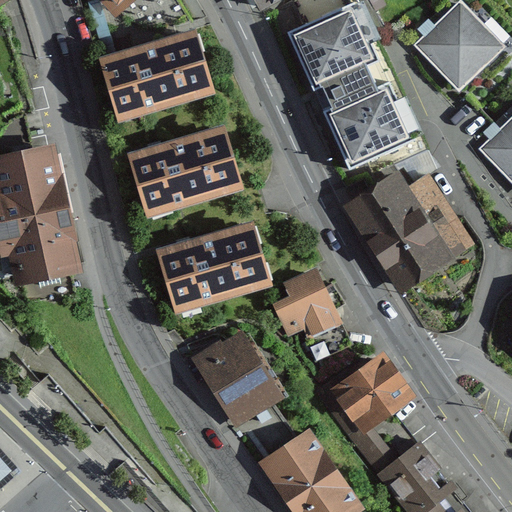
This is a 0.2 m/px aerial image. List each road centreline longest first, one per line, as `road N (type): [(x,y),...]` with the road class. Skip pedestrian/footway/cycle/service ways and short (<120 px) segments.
road 1 (residential): [(42,0),(99,228),(172,391),(254,511)]
road 2 (primary): [(412,354),(342,243),(227,0)]
road 3 (primary): [(511,483),(412,354)]
road 4 (residential): [(110,511),(0,406)]
